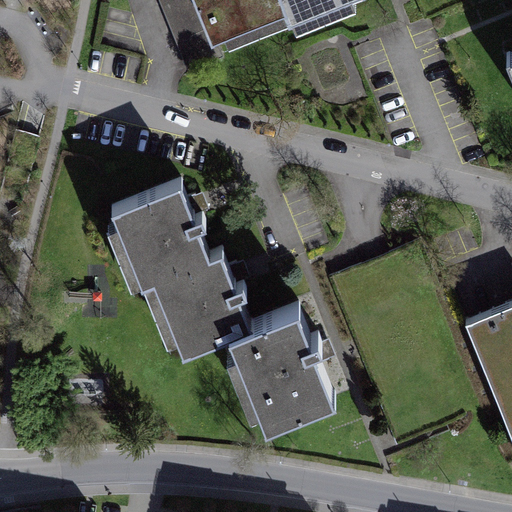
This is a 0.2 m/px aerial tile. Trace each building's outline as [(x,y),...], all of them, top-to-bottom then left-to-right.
[(202,0),(214,28),(282,0),(289,0),(293,11),(320,0),(202,0)] [(154,275),(211,252),(194,211),(181,179),(112,207),(142,280),(154,275)] [(211,252),(154,275),(185,351),(231,333),(254,324),(223,247),(211,252)] [(511,301),(468,319),(511,428),(511,301)] [(254,324),(231,333),(269,426),(339,398),(325,365),(301,305),(254,324)]
